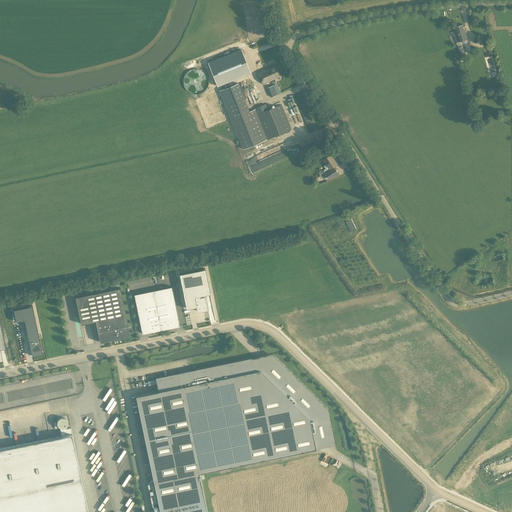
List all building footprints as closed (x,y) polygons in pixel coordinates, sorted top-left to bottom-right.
[(457,34),(454,35),(456,42),(467,39),(463,24),(455,27),(456,31),(457,34)] [(485,40),(487,50),(493,48),(491,38),(485,40)] [(463,46),(458,48),(461,56),(466,55),(463,46)] [(208,62),(218,86),(250,73),(240,49),(208,62)] [(257,72),(263,84),(281,76),(276,64),(257,72)] [(193,93),(197,93),(200,93),(203,91),(206,88),(208,85),(208,82),(208,78),(207,75),(204,72),(201,69),(197,68),(194,69),(190,70),(187,72),(185,75),(184,78),(183,82),(184,85),(185,88),(188,90),(190,92),(193,93)] [(219,90),(243,149),(291,130),(281,104),(268,109),(265,104),(254,108),(255,109),(249,111),(238,83),(219,90)] [(267,87),(271,97),(277,95),(273,85),(267,87)] [(255,88),(246,91),(251,105),(259,102),(255,88)] [(310,118),(304,93),(296,96),(302,120),(310,118)] [(287,142),(264,152),(268,160),(263,162),(264,166),(293,154),(287,142)] [(331,154),(323,159),(326,164),(324,166),(326,169),(324,170),(325,171),(329,168),(330,169),(337,164),(331,154)] [(338,173),(337,172),(335,167),(325,174),(329,179),(338,173)] [(350,231),(356,229),(352,218),(345,221),(350,231)] [(205,268),(179,273),(186,308),(196,306),(197,311),(208,309),(205,294),(210,293),(205,268)] [(172,286),(134,294),(142,333),(180,326),(172,286)] [(130,336),(120,288),(42,304),(48,331),(95,321),(100,342),(130,336)] [(32,305),(14,309),(16,321),(24,319),(32,356),(43,353),(32,305)] [(8,311),(0,312),(0,348),(1,348),(0,345),(0,343),(4,342),(8,361),(18,359),(8,311)] [(87,338),(86,333),(84,333),(86,344),(94,343),(93,339),(89,340),(89,338),(87,338)] [(261,357),(250,359),(252,366),(256,365),(310,418),(316,448),(331,446),(335,444),(328,409),(273,355),(268,356),(261,357)] [(158,391),(136,395),(160,511),(207,511),(200,473),(316,448),(310,418),(283,392),(256,365),(252,366),(250,359),(157,379),(156,377),(155,377),(158,391)] [(0,511),(88,511),(71,428),(67,429),(66,427),(67,426),(67,425),(68,424),(68,423),(68,422),(68,421),(67,421),(67,420),(66,419),(65,418),(64,418),(63,418),(62,418),(61,418),(60,418),(59,419),(58,419),(58,420),(57,421),(57,422),(57,423),(57,424),(57,425),(58,426),(59,427),(60,428),(62,436),(0,448),(0,511)] [(322,459),(328,464),(332,457),(325,453),(322,459)]
